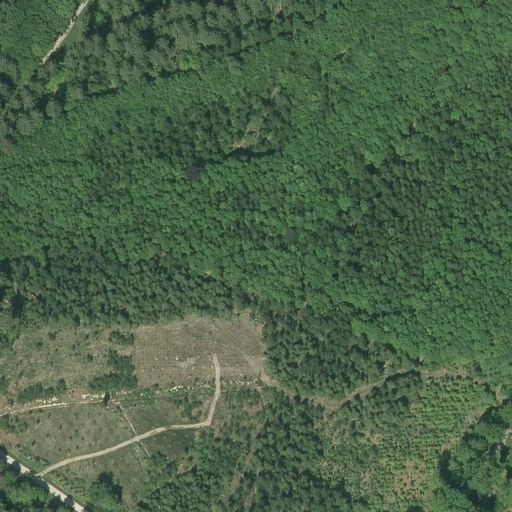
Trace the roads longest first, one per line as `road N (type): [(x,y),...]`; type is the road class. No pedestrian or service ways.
road 1 (track): [(0,151),(101,100),(265,48),(351,0)]
road 2 (track): [(0,134),(86,0)]
